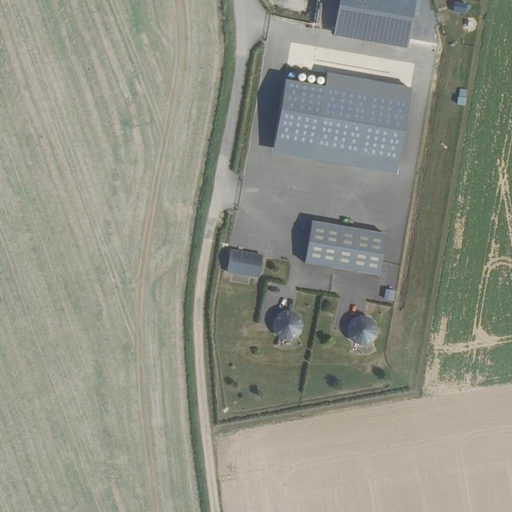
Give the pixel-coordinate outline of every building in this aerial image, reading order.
[(416,0),(341,0),(335,35),(407,48),(416,0)] [(453,11),(466,14),(468,3),(455,1),(453,11)] [(325,85),(286,79),(273,153),(396,174),(411,89),(327,75),(325,85)] [(465,105),(467,98),(458,96),(457,104),(465,105)] [(387,234),(313,222),(306,264),(380,276),(387,234)] [(263,257),(231,250),(227,272),(259,279),(263,257)] [(385,288),(383,300),(393,302),(395,290),(385,288)] [(295,340),(299,337),(302,333),(304,328),(304,324),(302,319),(299,315),(295,312),(290,311),(285,311),(281,313),(277,316),(275,320),(274,325),(274,330),(277,335),(280,338),(285,340),(290,341),(295,340)] [(369,344),(373,342),(376,338),(378,333),(378,328),(376,323),(373,320),(369,317),(365,315),(360,316),(355,318),(351,321),(349,325),(348,330),(349,335),(351,339),(354,343),(359,345),(364,345),(369,344)]
